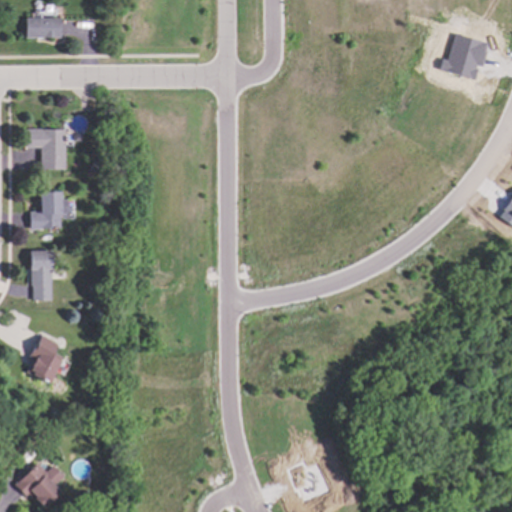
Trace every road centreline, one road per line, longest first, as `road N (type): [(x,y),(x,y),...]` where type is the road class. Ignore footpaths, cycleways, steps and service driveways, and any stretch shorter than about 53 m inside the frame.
road 1 (residential): [(259,511),(238,461),(227,372),(224,0)]
road 2 (residential): [(226,304),(337,284),(402,249),(465,191),(511,120)]
road 3 (residential): [(0,79),(224,78)]
